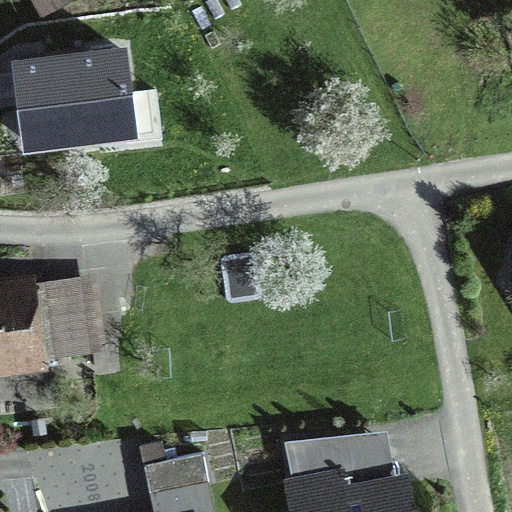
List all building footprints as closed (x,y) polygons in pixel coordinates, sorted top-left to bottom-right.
[(36,0),(43,12),(65,0),(36,0)] [(0,91),(18,80),(26,141),(133,128),(123,50),(17,64),(11,55),(0,62),(0,91)] [(0,361),(83,351),(74,280),(0,289),(0,361)] [(144,463),(150,492),(209,480),(203,451),(144,463)] [(404,511),(399,484),(347,495),(342,468),(320,472),(322,478),(297,483),(302,511),(404,511)]
